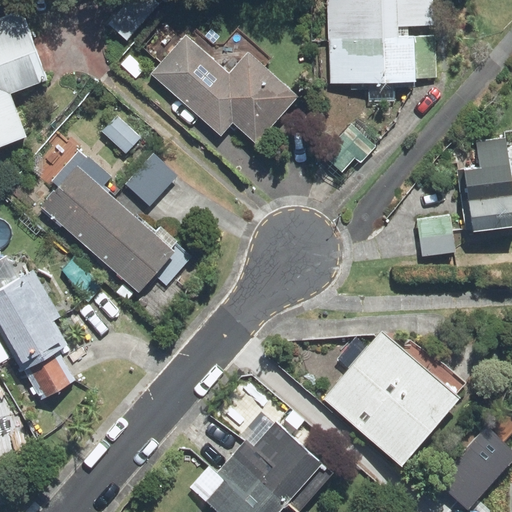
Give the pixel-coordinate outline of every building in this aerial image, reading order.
[(145,0),(128,0),(109,22),(125,36),(152,5),(145,0)] [(327,0),(332,82),(432,77),(430,40),(406,41),(406,22),(429,21),(428,0),(327,0)] [(18,24),(0,30),(0,143),(18,137),(1,89),(37,77),(18,24)] [(218,133),(230,120),(251,138),(289,95),(245,57),(227,77),(183,39),(151,76),(218,133)] [(116,118),(103,132),(123,151),(136,138),(116,118)] [(336,153),(326,166),(346,181),(355,169),(358,172),(382,140),(355,120),(332,151),(336,153)] [(480,171),(459,174),(467,227),(511,220),(511,205),(502,141),(476,145),(480,171)] [(122,185),(147,210),(179,177),(153,152),(122,185)] [(70,176),(43,208),(135,286),(162,254),(70,176)] [(446,217),(417,221),(423,255),(452,251),(446,217)] [(78,258),(61,271),(84,299),(100,286),(78,258)] [(30,276),(0,292),(0,329),(36,394),(68,377),(52,347),(65,339),(30,276)] [(381,335),(324,397),(396,461),(452,399),(381,335)] [(272,511),(314,465),(272,428),(208,500),(221,511),(272,511)] [(497,461),(476,443),(444,479),(465,498),(497,461)]
